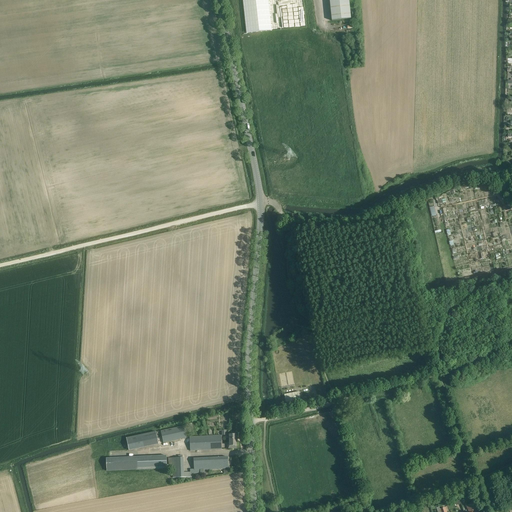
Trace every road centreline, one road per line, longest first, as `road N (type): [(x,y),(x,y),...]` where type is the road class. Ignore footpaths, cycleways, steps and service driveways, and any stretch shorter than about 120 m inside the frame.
road 1 (tertiary): [(253,511),(249,333),(260,202),(219,0)]
road 2 (track): [(260,202),(0,265)]
